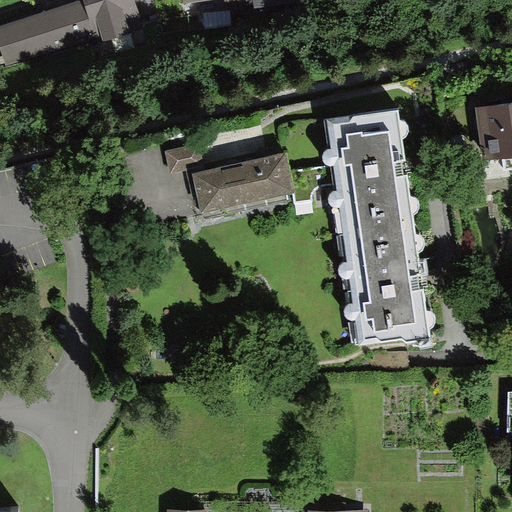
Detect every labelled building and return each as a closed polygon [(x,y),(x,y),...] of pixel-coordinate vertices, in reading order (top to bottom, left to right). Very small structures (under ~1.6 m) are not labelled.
[(0,49),(5,66),(138,25),(130,0),(75,0),(0,22),(0,49)] [(511,102),(476,107),(482,162),(502,159),(503,169),(511,168),(511,102)] [(353,322),(357,346),(401,339),(408,343),(431,340),(430,330),(431,330),(433,328),(435,325),(436,323),(436,318),(434,314),(432,312),(429,310),(427,310),(424,288),(421,289),(420,282),(420,278),(422,277),(419,255),(422,253),(424,251),(426,247),(426,242),(425,239),(422,237),(420,235),(416,234),(413,217),(416,216),(418,213),(420,209),(420,205),(418,201),(414,198),(411,197),(407,174),(404,174),(404,168),(403,163),(406,163),(402,139),(405,138),(408,135),(409,131),(409,126),(406,123),(403,120),(400,120),(398,111),(325,122),(329,148),(327,148),(325,150),(322,153),(321,157),(321,161),(323,164),(325,166),(328,167),(332,167),(336,194),(333,194),(330,196),(328,199),(328,203),(329,206),(331,208),(334,210),(338,210),(345,261),(342,262),(340,264),(339,267),(338,270),(339,274),(340,277),(344,280),(348,280),(351,304),(349,306),(347,307),(346,310),(345,314),(347,318),(349,321),(353,322)] [(275,151),(186,171),(194,207),(283,186),(275,151)] [(0,264),(0,299),(11,295),(0,264)]
